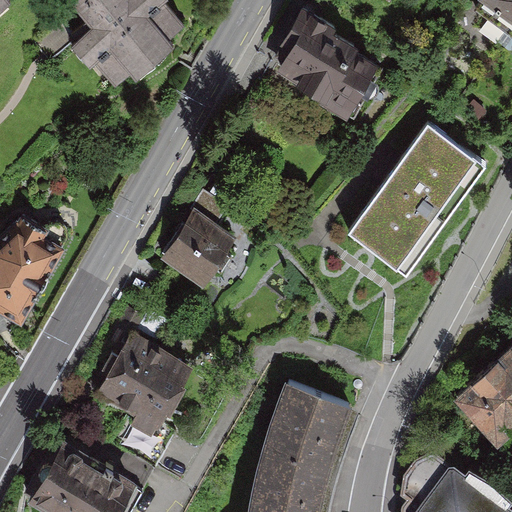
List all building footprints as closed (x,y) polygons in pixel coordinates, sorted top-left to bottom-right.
[(89,58),(109,85),(179,33),(154,0),(72,0),(66,5),(80,23),(69,31),(61,20),(32,42),(49,65),(67,51),(78,66),(89,58)] [(511,0),(475,0),(471,7),(511,35),(511,0)] [(301,14),(267,74),(336,113),(370,54),(301,14)] [(428,127),(349,237),(407,278),(486,169),(428,127)] [(229,237),(188,208),(155,254),(197,283),(229,237)] [(0,229),(0,310),(12,317),(55,239),(11,214),(2,230),(0,229)] [(186,359),(121,327),(87,394),(151,427),(186,359)] [(511,339),(458,395),(505,439),(511,431),(511,339)] [(316,511),(322,474),(346,406),(282,381),(255,455),(245,511),(316,511)] [(56,439),(21,504),(36,511),(115,511),(132,480),(56,439)] [(511,511),(511,510),(448,463),(413,511),(511,511)]
